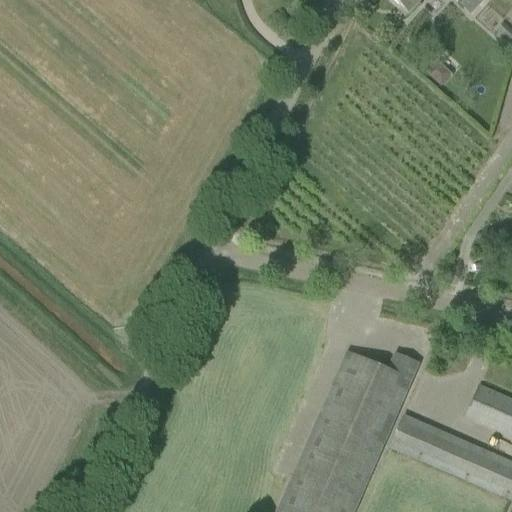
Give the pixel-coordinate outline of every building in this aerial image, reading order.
[(391,0),(407,15),(420,0),(391,0)] [(452,0),(469,15),(483,0),(452,0)] [(277,511),(352,511),(416,365),(394,355),(387,372),(346,354),(277,511)] [(464,420),(511,440),(511,403),(478,388),(464,420)] [(388,450),(511,503),(511,465),(402,418),(388,450)]
